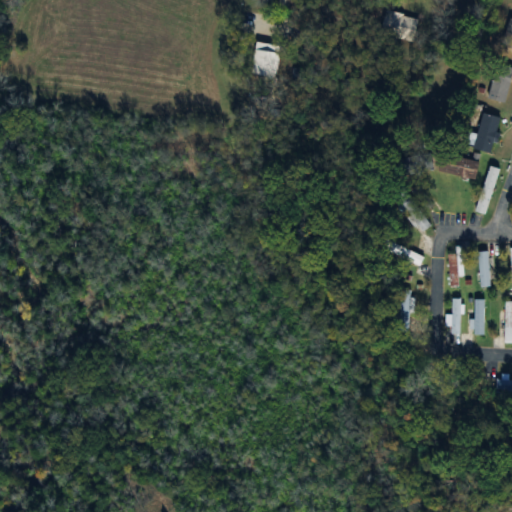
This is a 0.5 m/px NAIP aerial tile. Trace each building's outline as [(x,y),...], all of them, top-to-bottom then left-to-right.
[(415,17),(382,11),(377,34),(410,41),(415,17)] [(511,19),(509,18),(500,45),(511,49),(511,19)] [(276,45),(253,43),(250,76),(273,77),(276,45)] [(503,103),(511,69),(495,64),(486,99),(503,103)] [(499,118),(481,113),(471,149),(490,154),(499,118)] [(441,154),(436,172),(473,181),(477,163),(441,154)] [(484,215),(498,169),(488,166),(474,212),(484,215)] [(413,206),(402,193),(392,202),(403,215),(413,206)] [(386,252),(418,267),(422,258),(390,243),(386,252)] [(447,252),(447,287),(457,287),(457,278),(462,278),(462,252),(447,252)] [(478,287),(487,287),(487,253),(478,253),(478,287)] [(410,291),(399,291),(399,330),(410,330),(410,291)] [(459,300),(450,300),(450,335),(459,335),(459,300)] [(473,336),(483,336),(483,300),(473,300),(473,336)] [(511,301),(503,302),(503,344),(511,343),(511,301)] [(495,392),(511,392),(511,379),(495,380),(495,392)]
